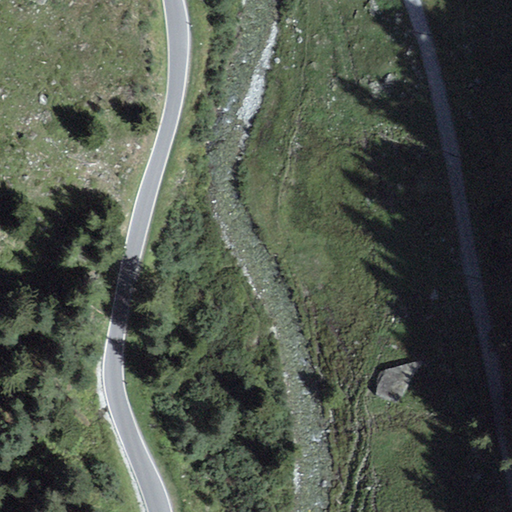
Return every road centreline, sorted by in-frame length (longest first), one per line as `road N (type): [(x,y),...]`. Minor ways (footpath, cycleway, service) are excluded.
road 1 (tertiary): [(159,511),(111,380),(140,211),(171,109),(173,0)]
road 2 (track): [(511,484),(408,0)]
